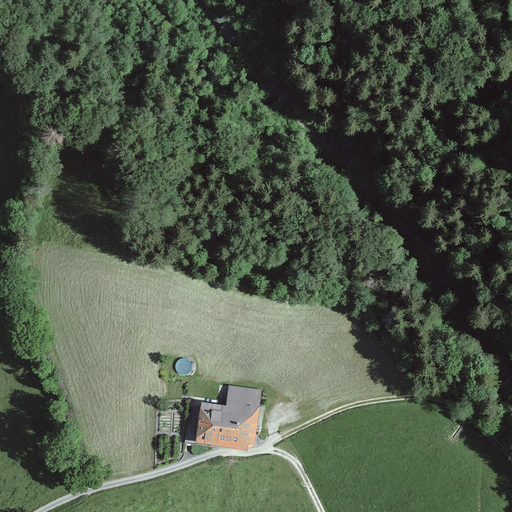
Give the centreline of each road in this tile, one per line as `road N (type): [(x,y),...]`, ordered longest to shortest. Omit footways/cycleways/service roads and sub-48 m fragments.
road 1 (track): [(511,455),(458,404),(433,394),(336,410),(264,448)]
road 2 (unclassified): [(264,448),(209,454),(45,511)]
